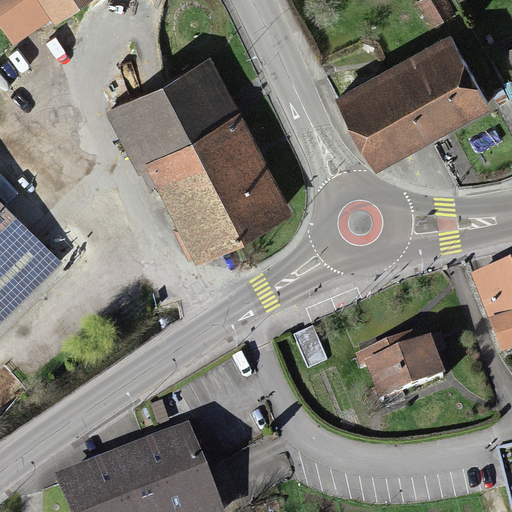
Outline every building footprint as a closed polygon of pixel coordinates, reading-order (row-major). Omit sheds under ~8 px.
[(0,0),(0,12),(15,36),(71,0),(0,0)] [(452,36),(342,95),(377,161),(488,102),(452,36)] [(215,57),(114,106),(143,165),(152,160),(198,253),(290,208),(215,57)] [(0,326),(68,257),(0,193),(0,326)] [(511,261),(479,277),(506,352),(511,349),(511,261)] [(411,335),(360,353),(366,369),(375,366),(385,395),(444,375),(431,338),(414,344),(411,335)] [(222,511),(191,431),(61,480),(73,511),(222,511)]
